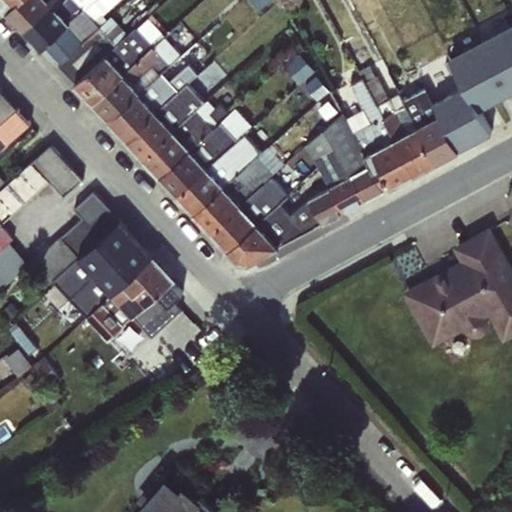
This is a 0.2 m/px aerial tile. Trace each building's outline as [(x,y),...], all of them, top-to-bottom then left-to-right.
[(0,0),(8,8),(16,0),(0,0)] [(54,0),(16,0),(8,8),(25,27),(54,0)] [(54,0),(25,27),(42,45),(92,0),(54,0)] [(117,0),(92,0),(42,45),(76,81),(103,50),(114,40),(111,36),(116,30),(106,20),(107,17),(103,14),(117,0)] [(76,81),(93,101),(165,35),(146,17),(107,52),(76,81)] [(110,118),(181,53),(165,35),(93,101),(110,118)] [(126,135),(179,90),(213,60),(208,53),(177,78),(172,73),(200,44),(197,41),(181,53),(110,118),(126,135)] [(437,160),(404,98),(399,92),(389,96),(369,64),(359,69),(361,76),(415,172),(437,160)] [(415,172),(361,76),(349,83),(361,107),(345,114),(384,189),(415,172)] [(143,154),(197,109),(220,83),(214,77),(187,98),(179,90),(126,135),(143,154)] [(404,98),(437,160),(458,149),(425,86),(404,98)] [(0,88),(0,139),(5,145),(31,122),(0,88)] [(161,173),(221,120),(229,112),(220,100),(203,115),(197,109),(143,154),(161,173)] [(384,189),(345,114),(342,111),(305,143),(342,211),(384,189)] [(178,192),(237,138),(221,120),(161,173),(178,192)] [(195,210),(256,156),(262,150),(245,132),(237,138),(178,192),(195,210)] [(0,225),(3,224),(48,183),(64,197),(83,178),(51,142),(0,187),(0,225)] [(212,228),(241,201),(273,174),(256,156),(195,210),(212,228)] [(229,247),(258,220),(299,184),(290,174),(280,182),(273,174),(241,201),(212,228),(229,247)] [(250,260),(279,244),(258,220),(229,247),(239,258),(250,260)] [(0,248),(14,237),(3,224),(0,225),(0,248)] [(459,259),(402,291),(432,345),(462,329),(470,336),(482,335),(488,327),(488,315),(502,340),(511,334),(511,263),(490,224),(452,245),(459,259)] [(85,316),(107,340),(174,278),(153,254),(85,316)] [(219,511),(221,510),(200,492),(198,495),(183,482),(180,486),(166,474),(141,504),(147,509),(144,511),(219,511)]
